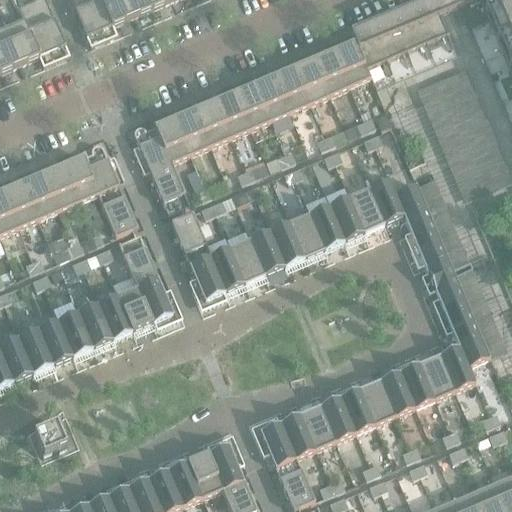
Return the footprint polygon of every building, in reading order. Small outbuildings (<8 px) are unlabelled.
[(54,25),(45,4),(43,0),(12,0),(13,2),(16,0),(31,0),(34,6),(18,13),(23,26),(24,26),(28,36),(54,25)] [(101,5),(98,0),(67,0),(75,16),(101,5)] [(122,0),(98,0),(101,5),(116,42),(117,42),(113,32),(132,24),(122,0)] [(152,15),(145,0),(122,0),(132,24),(152,15)] [(172,7),(168,0),(145,0),(152,15),(172,7)] [(480,7),(476,0),(439,0),(432,3),(440,23),(460,15),(480,7)] [(511,0),(476,0),(480,7),(489,29),(502,59),(509,74),(511,82),(511,0)] [(448,42),(440,23),(432,3),(410,13),(426,51),(448,42)] [(116,42),(101,5),(75,16),(90,53),(116,42)] [(480,7),(460,15),(470,37),(489,29),(480,7)] [(426,51),(410,13),(390,21),(406,59),(426,51)] [(406,59),(390,21),(370,29),(387,68),(406,59)] [(70,62),(58,33),(54,25),(28,36),(44,73),(70,62)] [(44,73),(28,36),(24,26),(23,26),(4,34),(20,71),(39,63),(43,73),(44,73)] [(387,68),(370,29),(350,38),(355,49),(366,76),(387,68)] [(0,79),(20,71),(4,34),(0,36),(0,79)] [(366,76),(355,49),(334,58),(350,94),(370,86),(366,76)] [(350,94),(334,58),(314,66),(330,103),(350,94)] [(330,103),(314,66),(294,75),(310,111),(330,103)] [(310,111),(294,75),(274,83),(290,120),(310,111)] [(290,120),(274,83),(255,91),(270,128),(290,120)] [(270,128),(255,91),(235,100),(250,137),(270,128)] [(250,137),(235,100),(215,108),(230,145),(250,137)] [(230,145),(215,108),(195,117),(210,154),(230,145)] [(210,154),(195,117),(175,125),(191,162),(210,154)] [(386,122),(376,126),(379,133),(380,136),(389,133),(390,132),(386,122)] [(191,162),(175,125),(155,134),(171,170),(191,162)] [(375,135),(371,125),(364,128),(368,138),(375,135)] [(368,138),(364,128),(357,131),(361,141),(368,138)] [(389,133),(380,136),(381,139),(385,149),(394,146),(389,133)] [(171,170),(155,134),(146,137),(144,135),(141,134),(138,134),(135,136),(134,139),(134,142),(139,152),(133,155),(144,182),(150,179),(171,170)] [(335,151),(331,141),(324,144),(328,154),(335,151)] [(382,151),(378,141),(370,144),(375,154),(382,151)] [(328,154),(324,144),(317,147),(321,157),(328,154)] [(375,154),(370,144),(363,147),(368,157),(375,154)] [(122,182),(114,163),(108,166),(103,155),(101,153),(98,152),(95,152),(92,154),(91,157),(92,160),(83,164),(98,201),(119,192),(125,190),(122,182)] [(296,168),(291,158),(284,161),(288,171),(296,168)] [(342,168),(338,158),(331,161),(335,171),(342,168)] [(288,171),(284,161),(277,164),(281,174),(288,171)] [(335,171),(331,161),(324,164),(328,174),(335,171)] [(98,201),(83,164),(63,173),(78,210),(98,201)] [(190,213),(171,170),(150,179),(168,222),(190,213)] [(78,210),(63,173),(43,181),(58,218),(78,210)] [(302,184),(298,174),(291,177),(295,187),(302,184)] [(256,185),(251,175),(244,178),(249,188),(256,185)] [(295,187),(291,177),(284,181),(288,191),(295,187)] [(249,188),(244,178),(237,181),(241,191),(249,188)] [(58,218),(43,181),(23,190),(38,226),(58,218)] [(404,223),(395,201),(396,201),(390,186),(369,195),(384,232),(404,224),(404,223)] [(38,226),(23,190),(3,198),(18,235),(38,226)] [(263,201),(258,191),(251,194),(255,204),(263,201)] [(119,192),(98,201),(115,244),(137,235),(119,192)] [(216,202),(212,192),(204,195),(209,205),(216,202)] [(255,204),(251,194),(244,197),(248,207),(255,204)] [(431,228),(416,194),(396,203),(396,201),(395,201),(404,223),(404,224),(409,238),(431,228)] [(209,205),(204,195),(197,198),(202,208),(209,205)] [(384,232),(369,195),(349,204),(364,240),(384,232)] [(0,242),(18,235),(3,198),(0,199),(0,242)] [(364,240),(349,204),(329,212),(345,249),(364,240)] [(226,217),(222,207),(215,210),(219,220),(226,217)] [(219,220),(215,210),(208,213),(212,223),(219,220)] [(345,249),(329,212),(309,220),(325,257),(345,249)] [(212,223),(208,213),(201,216),(205,226),(212,223)] [(211,262),(192,219),(171,228),(189,271),(210,262),(211,262)] [(325,257),(309,220),(289,229),(305,266),(325,257)] [(445,263),(431,228),(409,238),(424,272),(445,263)] [(305,266),(289,229),(269,237),(285,274),(305,266)] [(285,274),(269,237),(249,246),(265,282),(285,274)] [(104,249),(100,240),(92,243),(96,253),(104,249)] [(158,284),(140,242),(118,251),(136,294),(137,293),(158,284)] [(265,282),(249,246),(230,254),(245,291),(265,282)] [(84,258),(80,248),(72,251),(77,261),(84,258)] [(77,261),(72,251),(65,254),(69,264),(77,261)] [(65,254),(52,259),(57,269),(69,264),(65,254)] [(114,264),(109,254),(102,257),(107,267),(114,264)] [(245,291),(230,254),(211,262),(210,262),(225,299),(245,291)] [(107,267),(102,257),(95,261),(99,270),(107,267)] [(225,299),(210,262),(189,271),(205,308),(225,299)] [(438,305),(459,296),(452,279),(445,263),(424,272),(431,288),(438,305)] [(91,274),(86,264),(79,267),(84,277),(91,274)] [(44,275),(40,265),(33,268),(37,278),(44,275)] [(84,277),(79,267),(72,270),(76,280),(84,277)] [(37,278),(33,268),(25,271),(30,281),(37,278)] [(69,272),(59,276),(62,282),(64,286),(73,282),(69,272)] [(59,276),(51,279),(53,286),(62,282),(59,276)] [(51,291),(47,281),(39,284),(44,294),(51,291)] [(44,294),(39,284),(32,287),(36,297),(44,294)] [(173,321),(158,284),(137,293),(153,330),(173,321)] [(137,293),(136,294),(117,302),(133,338),(153,330),(137,293)] [(474,330),(459,296),(438,305),(452,340),(474,330)] [(11,308),(7,298),(0,300),(0,301),(4,311),(11,308)] [(133,338),(117,302),(98,310),(113,347),(133,338)] [(113,347),(98,310),(78,318),(93,355),(113,347)] [(93,355),(78,318),(58,327),(73,364),(93,355)] [(73,364),(58,327),(38,335),(53,372),(73,364)] [(489,366),(474,330),(452,340),(458,353),(459,353),(468,375),(469,375),(489,366)] [(53,372),(38,335),(18,344),(34,380),(53,372)] [(34,380),(18,344),(0,351),(0,356),(14,389),(34,380)] [(476,389),(469,375),(468,375),(459,353),(458,353),(439,361),(455,398),(476,389)] [(0,394),(14,389),(0,356),(0,394)] [(455,398),(439,361),(419,370),(435,407),(455,398)] [(435,407),(419,370),(399,378),(415,415),(435,407)] [(415,415),(399,378),(380,387),(395,424),(415,415)] [(395,424),(380,387),(360,395),(375,432),(395,424)] [(375,432),(360,395),(340,404),(355,440),(375,432)] [(355,440),(340,404),(320,412),(335,449),(355,440)] [(335,449),(320,412),(300,420),(316,457),(335,449)] [(316,457),(300,420),(280,429),(296,466),(297,465),(316,457)] [(500,430),(496,420),(489,423),(493,433),(500,430)] [(493,433),(489,423),(482,426),(486,436),(493,433)] [(296,466),(280,429),(260,438),(275,475),(296,466)] [(66,453),(57,431),(34,440),(44,463),(66,453)] [(507,446),(503,436),(495,439),(500,449),(507,446)] [(460,447),(456,437),(449,440),(453,450),(460,447)] [(500,449),(495,439),(488,442),(493,452),(500,449)] [(453,450),(449,440),(442,443),(446,453),(453,450)] [(436,446),(429,449),(433,458),(440,455),(436,446)] [(244,488),(228,451),(208,459),(224,497),(244,488)] [(421,463),(416,453),(409,456),(413,466),(421,463)] [(467,463),(463,453),(456,456),(460,466),(467,463)] [(413,466),(409,456),(402,459),(406,469),(413,466)] [(460,466),(456,456),(449,459),(453,469),(460,466)] [(224,497),(208,459),(188,468),(204,504),(222,497),(223,497),(224,497)] [(305,511),(315,508),(297,465),(296,466),(275,475),(291,511),(305,511)] [(186,511),(204,504),(188,468),(169,476),(183,511),(186,511)] [(381,480),(377,470),(369,473),(374,483),(381,480)] [(427,480),(423,470),(416,473),(420,483),(427,480)] [(374,483),(369,473),(362,476),(366,486),(374,483)] [(420,483),(416,473),(409,476),(413,486),(420,483)] [(183,511),(169,476),(149,485),(160,511),(183,511)] [(511,511),(511,482),(494,490),(502,511),(511,511)] [(160,511),(149,485),(129,493),(136,511),(160,511)] [(345,496),(340,486),(333,489),(337,499),(345,496)] [(388,496),(383,486),(376,490),(380,499),(388,496)] [(254,511),(244,488),(224,497),(223,497),(228,511),(254,511)] [(337,499),(333,489),(326,492),(330,502),(337,499)] [(380,499),(376,490),(369,493),(373,502),(380,499)] [(502,511),(494,490),(474,499),(479,511),(502,511)] [(330,502),(326,492),(319,495),(323,505),(330,502)] [(136,511),(129,493),(109,501),(113,511),(136,511)] [(479,511),(474,499),(454,507),(455,511),(479,511)] [(113,511),(109,501),(89,510),(89,511),(113,511)] [(347,511),(344,503),(336,506),(338,511),(347,511)]
